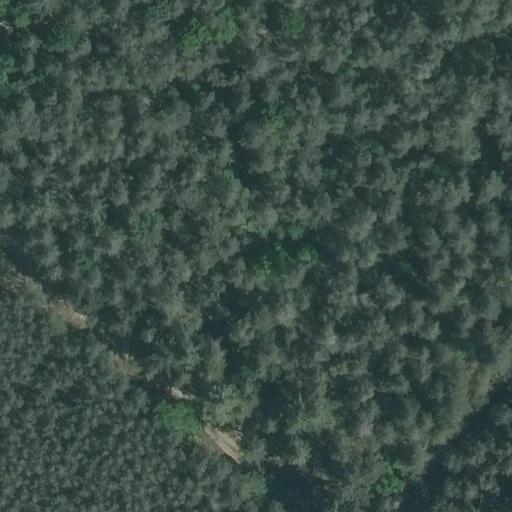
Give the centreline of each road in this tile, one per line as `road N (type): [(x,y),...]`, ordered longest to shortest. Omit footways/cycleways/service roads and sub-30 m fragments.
road 1 (track): [(0,254),(289,511)]
road 2 (track): [(372,511),(511,357)]
